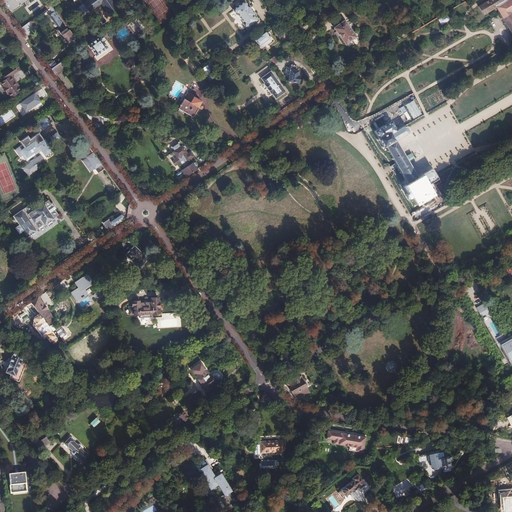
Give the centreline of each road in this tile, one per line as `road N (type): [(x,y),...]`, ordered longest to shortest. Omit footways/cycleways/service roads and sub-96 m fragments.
road 1 (residential): [(272,0),(323,69),(324,88),(145,213)]
road 2 (residential): [(265,380),(511,258)]
road 3 (residential): [(265,380),(295,408),(511,446)]
road 4 (residential): [(0,10),(145,213)]
road 5 (residential): [(59,497),(265,380)]
road 6 (residential): [(145,213),(265,380)]
road 7 (residential): [(145,213),(0,314)]
